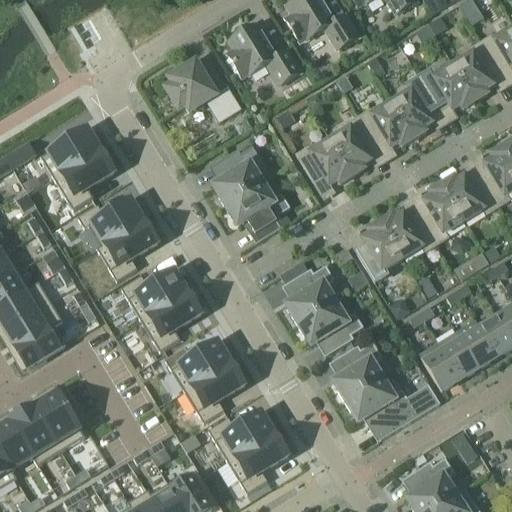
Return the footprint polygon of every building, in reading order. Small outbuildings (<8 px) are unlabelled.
[(306,43),(307,45),(325,34),(338,55),(358,42),(345,20),(334,27),(317,0),(295,0),(290,3),(292,7),(286,10),(292,20),(285,24),(299,47),(306,43)] [(350,0),(357,11),(364,7),(365,9),(380,0),(384,0),(396,19),(416,6),(412,0),(350,0)] [(439,0),(437,0),(425,8),(431,18),(445,10),(439,0)] [(465,21),(476,14),(469,3),(458,10),(465,21)] [(446,33),(439,21),(428,29),(434,40),(446,33)] [(249,80),(267,69),(280,90),(300,78),(287,56),(276,62),(256,29),(250,33),(248,29),(232,39),(234,43),(228,46),(234,56),(227,60),(241,82),(248,78),(249,80)] [(434,40),(428,29),(416,36),(422,47),(434,40)] [(492,39),(480,46),(498,75),(508,69),(511,74),(511,33),(495,44),(492,39)] [(472,58),(453,70),(475,106),(487,98),(485,95),(493,90),(488,82),(498,75),(480,46),(469,53),(472,58)] [(374,63),(367,67),(377,81),(383,77),(374,63)] [(189,117),(206,107),(219,127),(240,114),(227,93),(216,99),(196,66),(168,83),(172,89),(165,93),(179,115),(186,111),(189,117)] [(430,77),(419,84),(437,113),(447,107),(452,115),(460,110),(463,113),(475,106),(453,70),(433,82),(430,77)] [(345,82),(337,87),(344,99),(352,94),(345,82)] [(411,96),(391,107),(414,144),(426,136),(423,132),(432,127),(427,119),(437,113),(419,84),(408,91),(411,96)] [(316,99),(306,105),(312,114),(319,111),(320,106),(316,99)] [(369,115),(358,122),(376,151),(386,144),(391,152),(399,147),(401,151),(414,144),(391,107),(372,119),(369,115)] [(262,118),(255,122),(260,131),(268,127),(262,118)] [(288,118),(277,125),(282,132),(292,126),(288,118)] [(349,133),(330,145),(352,181),(364,174),(362,170),(370,165),(365,157),(376,151),(358,122),(346,128),(349,133)] [(245,123),(234,129),(240,140),(252,134),(245,123)] [(87,134),(40,162),(53,184),(100,155),(87,134)] [(352,181),(330,145),(310,157),(308,152),(296,160),(314,188),(324,182),(329,190),(338,185),(340,189),(352,181)] [(511,146),(503,152),(511,166),(511,146)] [(28,149),(6,163),(12,173),(34,160),(28,149)] [(218,201),(224,211),(262,188),(253,174),(261,165),(252,151),(240,159),(237,155),(212,170),(221,185),(213,190),(219,200),(218,201)] [(490,176),(480,183),(497,212),(509,205),(506,200),(511,196),(511,166),(503,152),(491,159),(493,163),(485,168),(490,176)] [(100,155),(53,184),(73,216),(93,203),(87,193),(114,177),(100,155)] [(6,163),(0,166),(0,180),(12,173),(6,163)] [(35,181),(22,189),(28,199),(41,191),(35,181)] [(454,182),(442,190),(464,226),(483,214),(486,219),(497,212),(480,183),(470,189),(465,181),(456,186),(454,182)] [(262,188),(224,211),(230,221),(232,220),(238,230),(242,227),(246,225),(254,239),(259,246),(281,233),(277,227),(274,222),(278,220),(290,213),(286,207),(282,199),(270,202),(262,188)] [(428,214),(418,220),(436,249),(447,243),(444,238),(464,226),(442,190),(429,197),(432,201),(424,206),(428,214)] [(25,195),(13,203),(18,210),(30,202),(25,195)] [(98,211),(77,223),(84,234),(88,231),(100,251),(101,252),(144,226),(131,204),(104,221),(98,211)] [(393,220),(380,227),(402,263),(422,251),(425,256),(436,249),(418,220),(408,227),(403,219),(395,224),(393,220)] [(34,222),(27,226),(35,240),(42,236),(34,222)] [(100,251),(96,254),(97,255),(116,287),(137,274),(130,264),(157,248),(144,226),(101,252),(100,251)] [(402,263),(380,227),(368,235),(370,239),(362,244),(367,252),(356,258),(374,287),(386,280),(383,275),(402,263)] [(42,236),(35,240),(44,254),(51,250),(42,236)] [(0,261),(8,256),(0,243),(0,261)] [(494,250),(484,256),(491,267),(500,261),(494,250)] [(335,260),(341,270),(352,263),(346,253),(335,260)] [(8,256),(0,261),(0,286),(19,275),(8,256)] [(472,263),(453,274),(460,286),(479,274),(472,263)] [(60,266),(48,273),(53,280),(58,277),(65,273),(60,266)] [(503,267),(493,273),(497,280),(507,274),(503,267)] [(291,320),(297,330),(335,307),(327,293),(334,284),(326,271),(313,278),(311,274),(286,290),(295,304),(287,309),(293,319),(291,320)] [(65,273),(58,277),(66,290),(73,286),(65,273)] [(497,280),(493,273),(482,280),(487,287),(497,280)] [(0,286),(0,312),(31,293),(30,292),(19,275),(0,286)] [(141,281),(121,294),(140,326),(187,297),(174,275),(147,292),(141,281)] [(361,276),(347,284),(354,295),(368,287),(361,276)] [(31,293),(0,312),(0,327),(4,335),(50,307),(39,288),(38,287),(30,292),(31,293)] [(466,289),(456,296),(460,303),(471,297),(466,289)] [(79,296),(72,300),(80,314),(87,310),(79,296)] [(460,303),(456,296),(446,302),(450,309),(460,303)] [(187,297),(140,326),(160,357),(180,345),(174,335),(201,318),(187,297)] [(50,307),(4,335),(16,353),(53,330),(54,331),(62,326),(61,325),(50,307)] [(335,307),(297,330),(304,340),(305,339),(311,349),(319,344),(328,359),(350,346),(347,342),(363,332),(355,318),(344,321),(335,307)] [(398,307),(389,312),(396,324),(408,316),(403,308),(398,307)] [(87,310),(80,314),(89,328),(96,323),(87,310)] [(429,312),(419,318),(424,325),(434,319),(429,312)] [(511,312),(497,321),(511,345),(511,312)] [(424,325),(419,318),(409,325),(413,332),(424,325)] [(511,345),(497,321),(479,333),(497,362),(511,352),(511,345)] [(474,326),(456,337),(478,373),(497,362),(479,333),(474,326)] [(16,353),(15,353),(27,373),(65,350),(54,331),(53,330),(16,353)] [(456,337),(438,348),(460,385),(478,373),(456,337)] [(185,352),(164,365),(184,397),(231,368),(217,346),(191,363),(185,352)] [(338,397),(344,407),(382,384),(374,370),(381,361),(373,347),(357,357),(354,353),(333,366),(342,381),(334,386),(340,396),(338,397)] [(460,385),(438,348),(418,360),(440,397),(460,385)] [(231,368),(184,397),(203,428),(224,416),(217,406),(244,389),(231,368)] [(382,384),(344,407),(350,417),(352,416),(358,426),(366,421),(381,445),(440,409),(428,390),(407,403),(402,395),(391,398),(382,384)] [(57,397),(33,412),(61,457),(85,442),(57,397)] [(33,412),(11,425),(11,426),(33,462),(32,463),(37,471),(38,470),(61,457),(33,412)] [(228,423),(208,436),(227,468),(274,439),(261,417),(234,433),(228,423)] [(11,426),(0,432),(0,459),(10,476),(11,476),(32,463),(33,462),(11,426)] [(274,439),(227,468),(247,499),(267,487),(261,477),(287,460),(274,439)] [(160,446),(146,454),(151,462),(165,453),(160,446)] [(165,453),(151,462),(157,472),(171,463),(165,453)] [(146,454),(133,463),(137,470),(151,462),(146,454)] [(0,493),(15,484),(16,484),(11,476),(10,476),(0,459),(0,493)] [(421,461),(413,466),(416,471),(425,467),(421,461)] [(436,511),(455,499),(446,486),(454,477),(445,463),(429,474),(427,469),(406,483),(415,498),(407,503),(412,511),(436,511)] [(120,471),(109,477),(114,484),(124,478),(120,471)] [(86,474),(75,480),(80,488),(90,481),(86,474)] [(209,511),(188,476),(168,489),(181,511),(209,511)] [(109,477),(99,483),(104,491),(114,484),(109,477)] [(75,480),(65,487),(69,494),(80,488),(75,480)] [(150,500),(149,500),(156,511),(181,511),(168,489),(150,500)] [(83,493),(73,500),(77,507),(88,500),(83,493)] [(455,499),(436,511),(476,511),(465,493),(455,499)] [(147,496),(127,508),(129,511),(130,511),(131,511),(130,511),(156,511),(149,500),(150,500),(148,496),(147,496)] [(73,500),(62,506),(66,511),(68,511),(77,507),(73,500)] [(122,500),(105,511),(106,511),(130,511),(131,511),(130,511),(129,511),(127,508),(122,500)] [(40,502),(30,508),(32,511),(39,511),(45,509),(40,502)]
